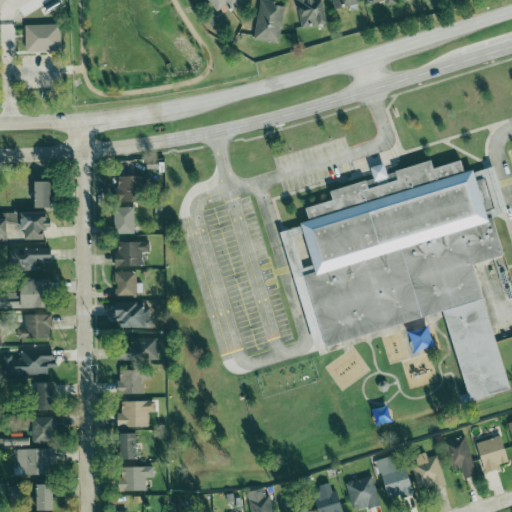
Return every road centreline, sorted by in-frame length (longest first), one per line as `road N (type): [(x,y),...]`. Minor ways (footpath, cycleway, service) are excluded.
road 1 (secondary): [(511,13),(192,106),(0,124)]
road 2 (secondary): [(0,155),(87,153),(215,131),(459,64)]
road 3 (residential): [(87,153),(90,511)]
